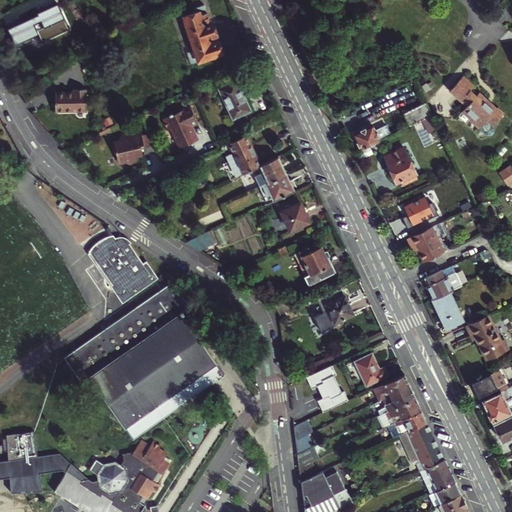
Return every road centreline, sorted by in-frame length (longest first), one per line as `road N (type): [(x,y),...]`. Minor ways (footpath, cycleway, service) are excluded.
road 1 (residential): [(292,511),(259,318),(54,168),(0,81)]
road 2 (tertiary): [(390,283),(255,0)]
road 3 (tertiary): [(499,511),(390,283)]
road 4 (residential): [(390,283),(489,244),(511,271)]
